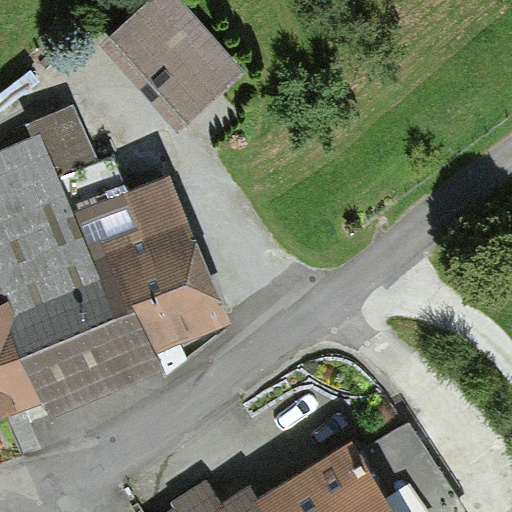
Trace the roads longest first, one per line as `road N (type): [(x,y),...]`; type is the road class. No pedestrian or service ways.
road 1 (unclassified): [(55,496),(511,152)]
road 2 (track): [(511,370),(364,267)]
